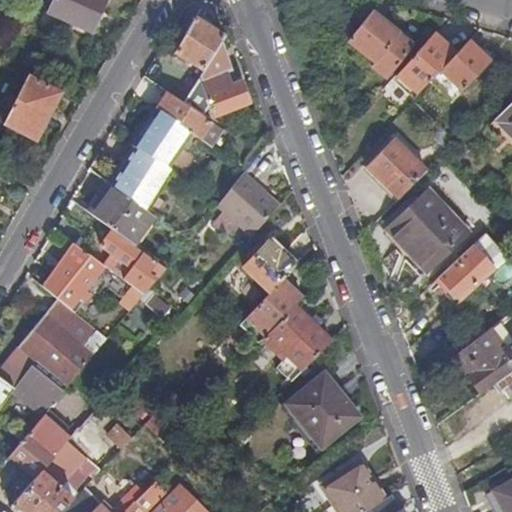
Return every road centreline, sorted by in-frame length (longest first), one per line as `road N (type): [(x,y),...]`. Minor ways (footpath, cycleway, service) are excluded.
road 1 (unclassified): [(244,0),(444,511)]
road 2 (residential): [(0,277),(167,0)]
